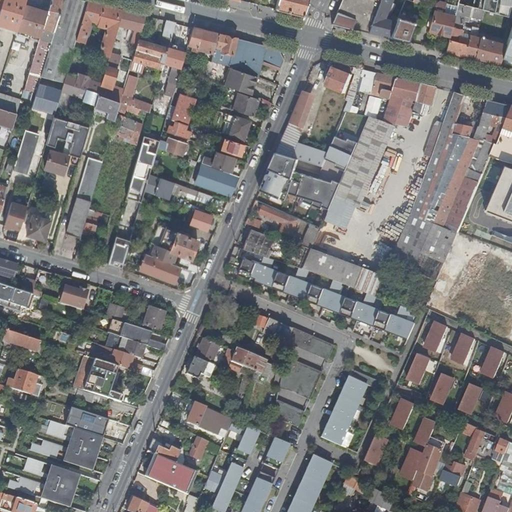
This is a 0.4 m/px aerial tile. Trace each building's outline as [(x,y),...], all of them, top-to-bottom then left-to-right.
[(0,25),(16,30),(25,0),(2,0),(0,8),(0,25)] [(41,0),(25,0),(16,30),(40,38),(43,28),(47,12),(41,10),(44,1),(41,0)] [(38,43),(24,90),(36,93),(39,84),(41,76),(64,83),(67,73),(76,41),(82,21),(83,20),(88,2),(81,0),(51,0),(47,12),(43,28),(40,38),(39,40),(38,43)] [(278,0),(276,10),(303,17),(308,0),(278,0)] [(352,0),(349,8),(340,5),(331,24),(338,26),(369,33),(375,17),(376,14),(380,2),(376,0),(352,0)] [(349,8),(352,0),(342,0),(340,5),(349,8)] [(391,0),(381,0),(380,2),(376,14),(375,17),(369,33),(383,36),(388,21),(383,20),(391,0)] [(437,0),(430,32),(450,37),(458,4),(459,0),(437,0)] [(479,0),(477,8),(481,9),(484,10),(489,12),(488,14),(492,15),(492,13),(508,17),(511,6),(500,4),(500,0),(479,0)] [(99,54),(109,57),(110,54),(114,41),(118,26),(123,10),(88,2),(83,20),(82,21),(76,41),(85,44),(92,22),(95,22),(95,25),(97,26),(97,27),(106,29),(99,54)] [(392,14),(398,16),(403,4),(396,2),(392,14)] [(484,10),(481,9),(477,8),(458,4),(450,37),(446,52),(499,65),(507,44),(470,36),(471,28),(464,26),(465,21),(469,23),(471,17),(482,20),(484,10)] [(133,48),(136,49),(140,35),(145,16),(123,10),(118,26),(129,29),(132,29),(135,30),(133,40),(135,40),(133,48)] [(153,19),(146,17),(144,25),(151,26),(153,19)] [(415,23),(397,18),(395,24),(393,31),(411,36),(415,23)] [(143,64),(162,70),(164,64),(168,48),(175,23),(166,21),(162,35),(164,36),(161,46),(150,43),(150,40),(149,38),(140,35),(136,49),(132,61),(140,63),(139,65),(142,66),(143,64)] [(395,24),(388,21),(383,36),(390,38),(392,32),(393,31),(395,24)] [(279,50),(193,28),(188,47),(213,54),(214,50),(233,55),(230,69),(224,87),(250,96),(256,78),(260,62),(281,67),(285,59),(279,50)] [(511,68),(511,28),(507,44),(499,65),(511,68)] [(121,43),(114,41),(110,54),(117,56),(121,43)] [(172,78),(178,80),(180,72),(185,54),(185,53),(168,48),(164,64),(178,68),(177,71),(174,70),(172,78)] [(117,56),(110,54),(109,57),(102,82),(101,84),(98,95),(120,103),(122,95),(124,89),(115,87),(123,58),(117,56)] [(140,63),(132,61),(129,70),(140,73),(142,66),(139,65),(140,63)] [(346,101),(353,102),(360,83),(364,70),(355,67),(353,72),(356,73),(346,101)] [(352,75),(333,68),(326,86),(345,93),(352,75)] [(371,86),(375,72),(364,70),(360,83),(371,86)] [(77,77),(67,73),(64,83),(62,91),(61,91),(71,94),(84,98),(90,80),(90,77),(78,74),(77,77)] [(380,97),(390,99),(391,94),(397,78),(378,73),(374,86),(382,89),(380,97)] [(122,95),(127,97),(134,79),(127,77),(124,89),(122,95)] [(397,78),(391,94),(417,101),(422,84),(397,78)] [(83,101),(95,105),(98,95),(101,84),(90,80),(84,98),(83,101)] [(62,91),(39,84),(36,93),(32,107),(55,114),(57,105),(61,91),(62,91)] [(383,120),(388,121),(408,126),(413,112),(422,115),(429,112),(436,88),(422,84),(417,101),(391,94),(390,99),(385,116),(383,120)] [(67,108),(71,94),(61,91),(57,105),(67,108)] [(299,103),(311,108),(313,103),(303,92),(299,103)] [(410,215),(441,228),(444,222),(467,169),(472,170),(485,141),(474,139),(470,138),(453,134),(456,124),(459,114),(462,104),(467,95),(455,92),(443,124),(431,159),(411,215),(410,215)] [(21,100),(0,93),(0,108),(16,113),(17,114),(21,100)] [(178,93),(166,133),(188,140),(191,132),(186,130),(190,117),(192,110),(196,99),(178,93)] [(259,101),(238,94),(233,110),(254,117),(259,101)] [(106,117),(115,120),(118,109),(120,103),(98,95),(95,105),(94,107),(108,112),(106,117)] [(152,106),(127,97),(122,95),(120,103),(140,110),(141,110),(150,113),(152,106)] [(491,121),(498,123),(505,125),(511,106),(487,100),(480,123),(479,125),(474,139),(485,141),(487,135),(493,137),(497,127),(490,125),(491,121)] [(138,115),(140,110),(120,103),(118,109),(138,115)] [(290,123),(304,128),(309,112),(311,108),(299,103),(290,123)] [(469,106),(462,104),(459,114),(466,116),(469,106)] [(511,106),(505,125),(503,129),(511,130),(511,106)] [(0,142),(6,145),(16,113),(0,108),(0,142)] [(315,114),(309,112),(304,128),(310,129),(315,114)] [(222,120),(226,122),(233,124),(229,135),(243,140),(250,122),(225,113),(222,120)] [(388,121),(383,120),(381,119),(378,119),(369,116),(358,143),(346,171),(340,184),(337,191),(356,198),(388,121)] [(87,127),(53,117),(45,146),(54,148),(57,139),(66,141),(64,148),(70,149),(68,155),(78,158),(87,127)] [(129,123),(117,119),(112,132),(120,135),(118,139),(123,141),(125,136),(131,139),(135,128),(128,126),(129,123)] [(233,124),(226,122),(222,132),(229,135),(233,124)] [(421,156),(431,159),(443,124),(435,122),(421,156)] [(304,128),(290,123),(277,153),(284,155),(286,156),(293,158),(298,146),(304,128)] [(463,125),(456,124),(453,134),(470,138),(473,128),(466,126),(467,124),(464,123),(463,125)] [(498,123),(497,127),(493,137),(487,135),(485,141),(495,143),(497,144),(503,129),(505,125),(498,123)] [(511,130),(503,129),(497,144),(495,143),(490,156),(494,158),(503,160),(511,163),(511,130)] [(37,136),(25,131),(16,161),(15,164),(13,171),(26,175),(37,136)] [(327,156),(325,159),(336,164),(335,167),(346,171),(358,143),(348,139),(347,141),(335,136),(327,156)] [(167,144),(159,141),(158,145),(157,148),(182,157),(186,144),(169,138),(167,144)] [(240,157),(244,145),(225,139),(221,151),(240,157)] [(125,202),(140,206),(142,201),(144,192),(150,174),(157,148),(158,145),(143,140),(125,202)] [(467,169),(444,222),(458,228),(489,158),(490,156),(495,143),(485,141),(472,170),(467,169)] [(298,146),(293,158),(299,160),(311,163),(322,167),(325,159),(327,156),(298,146)] [(68,157),(50,152),(44,170),(62,175),(68,157)] [(284,155),(277,153),(261,191),(285,201),(288,193),(304,199),(303,201),(321,209),(322,207),(329,210),(337,191),(340,184),(332,181),(331,183),(295,172),(299,160),(293,158),(286,156),(284,155)] [(216,154),(211,167),(239,177),(241,171),(231,167),(233,161),(216,154)] [(66,234),(79,238),(90,202),(102,162),(89,158),(66,234)] [(5,172),(12,174),(13,171),(15,164),(10,163),(8,162),(5,172)] [(195,184),(230,196),(238,179),(198,165),(197,167),(200,168),(195,184)] [(511,170),(505,168),(486,213),(511,223),(511,170)] [(167,200),(171,187),(173,182),(150,174),(144,192),(153,195),(167,200)] [(210,205),(213,197),(180,185),(178,190),(196,196),(195,199),(210,205)] [(150,203),(153,195),(144,192),(142,201),(147,203),(150,203)] [(4,227),(20,232),(27,205),(12,200),(4,227)] [(145,210),(147,203),(142,201),(140,206),(139,208),(145,210)] [(284,224),(287,216),(263,205),(259,213),(267,216),(275,220),(283,223),(284,224)] [(150,225),(154,214),(145,210),(139,208),(136,220),(150,225)] [(206,233),(212,216),(195,210),(189,227),(206,233)] [(86,222),(92,225),(96,213),(89,211),(86,222)] [(441,228),(410,215),(397,247),(393,256),(391,261),(436,281),(456,234),(441,228)] [(49,221),(31,216),(25,236),(43,241),(49,221)] [(297,220),(287,216),(284,224),(283,223),(280,231),(291,236),(297,220)] [(249,217),(246,223),(260,229),(263,222),(249,217)] [(150,225),(136,220),(134,225),(148,230),(150,225)] [(96,226),(92,225),(86,222),(82,233),(93,236),(96,226)] [(441,228),(456,234),(457,232),(458,228),(444,222),(441,228)] [(311,224),(302,246),(311,249),(315,239),(320,228),(311,224)] [(156,245),(151,257),(154,257),(174,265),(178,255),(192,260),(199,242),(167,230),(160,247),(156,245)] [(252,231),(245,250),(246,250),(265,257),(267,258),(274,239),(252,231)] [(107,264),(121,268),(128,248),(129,241),(127,241),(126,243),(114,240),(107,264)] [(381,251),(393,256),(397,247),(385,242),(381,251)] [(297,244),(289,265),(300,269),(302,270),(304,267),(311,249),(302,246),(297,244)] [(84,251),(77,249),(73,261),(80,263),(84,251)] [(362,268),(311,249),(304,267),(314,270),(332,276),(337,278),(339,278),(355,285),(362,268)] [(151,257),(145,254),(140,267),(150,271),(149,274),(174,284),(181,268),(174,265),(154,257),(151,257)] [(408,340),(415,324),(405,320),(409,310),(401,307),(397,318),(372,308),(376,297),(368,294),(364,305),(338,295),(343,284),(336,281),(334,280),(330,292),(305,282),(310,271),(305,269),(304,271),(302,270),(300,269),(296,279),(271,269),(274,260),(267,258),(265,257),(262,265),(238,256),(238,258),(232,256),(229,263),(242,268),(239,275),(408,340)] [(18,265),(0,259),(0,276),(13,280),(18,265)] [(191,264),(189,271),(197,274),(199,268),(191,264)] [(362,268),(355,285),(369,291),(377,273),(362,268)] [(23,279),(19,291),(39,297),(43,287),(47,288),(51,276),(39,272),(39,271),(35,270),(33,275),(37,277),(35,283),(23,279)] [(332,276),(314,270),(313,272),(334,280),(336,281),(337,278),(332,276)] [(377,273),(369,291),(377,294),(384,276),(377,273)] [(78,290),(61,286),(56,303),(81,310),(87,291),(78,288),(78,290)] [(123,310),(110,306),(106,317),(119,322),(123,310)] [(166,312),(149,307),(142,326),(159,331),(166,312)] [(255,326),(265,329),(268,318),(258,316),(258,314),(251,311),(250,315),(257,318),(255,326)] [(263,333),(288,345),(289,343),(292,329),(269,319),(265,329),(263,333)] [(437,352),(448,327),(436,322),(425,347),(437,352)] [(142,338),(145,330),(127,325),(125,330),(117,328),(114,335),(135,342),(136,336),(142,338)] [(289,343),(328,360),(334,347),(292,329),(289,343)] [(37,352),(41,342),(7,331),(4,341),(37,352)] [(464,364),(475,339),(463,334),(453,359),(464,364)] [(212,362),(219,345),(203,338),(196,355),(212,362)] [(123,339),(118,352),(132,357),(135,357),(141,359),(145,346),(123,339)] [(149,342),(147,347),(163,352),(165,347),(149,342)] [(114,351),(107,348),(105,355),(112,357),(114,351)] [(494,378),(505,353),(493,348),(482,373),(494,378)] [(223,364),(229,366),(231,362),(234,352),(228,349),(223,364)] [(235,350),(234,352),(231,362),(239,365),(247,368),(255,371),(267,376),(271,366),(266,363),(264,358),(260,357),(257,359),(235,350)] [(118,367),(140,374),(142,368),(132,365),(130,364),(132,357),(118,352),(114,351),(112,357),(105,355),(102,354),(102,355),(100,361),(110,364),(118,367)] [(93,356),(92,359),(94,359),(100,361),(102,355),(95,352),(93,356)] [(419,384),(430,359),(418,354),(407,379),(419,384)] [(85,356),(74,388),(83,391),(94,359),(92,359),(85,356)] [(205,376),(208,377),(209,378),(214,366),(194,357),(187,374),(198,379),(200,374),(205,376)] [(279,387),(310,401),(316,388),(322,374),(285,358),(279,387)] [(109,392),(118,367),(110,364),(100,361),(94,359),(83,391),(107,399),(120,403),(123,397),(109,392)] [(237,371),(239,365),(231,362),(229,366),(229,368),(237,371)] [(244,375),(247,368),(239,365),(237,371),(244,375)] [(353,371),(350,369),(344,383),(347,384),(353,371)] [(35,385),(37,376),(18,370),(14,381),(8,379),(6,387),(6,388),(37,398),(41,387),(35,385)] [(320,437),(339,445),(366,385),(375,389),(378,382),(353,371),(347,384),(344,383),(332,410),(335,412),(329,425),(326,423),(320,437)] [(454,379),(442,374),(432,399),(443,404),(454,379)] [(240,391),(249,394),(253,379),(244,377),(240,391)] [(471,414),(482,389),(470,384),(459,409),(471,414)] [(105,406),(107,399),(83,391),(74,388),(70,387),(69,392),(77,395),(76,398),(94,404),(94,402),(105,406)] [(510,423),(511,419),(511,394),(507,392),(496,417),(510,423)] [(395,424),(404,428),(415,404),(409,401),(411,397),(405,395),(396,415),(399,416),(395,424)] [(212,423),(217,412),(213,411),(211,416),(204,413),(206,408),(189,400),(184,412),(190,415),(186,424),(216,438),(220,427),(212,423)] [(276,402),(272,418),(282,421),(298,428),(304,414),(276,402)] [(211,416),(213,411),(206,408),(204,413),(211,416)] [(335,412),(332,410),(326,423),(329,425),(335,412)] [(248,414),(243,425),(250,428),(254,416),(248,414)] [(390,422),(395,424),(399,416),(396,415),(394,414),(390,422)] [(403,475),(413,480),(436,423),(437,421),(426,418),(416,441),(419,443),(416,450),(412,449),(404,466),(407,467),(403,475)] [(228,428),(233,430),(237,422),(232,419),(228,428)] [(94,433),(93,435),(100,437),(102,438),(123,445),(125,440),(116,437),(117,433),(115,432),(117,426),(98,420),(94,431),(97,432),(97,433),(94,433)] [(31,451),(90,469),(100,437),(93,435),(52,422),(47,435),(71,442),(69,447),(45,439),(43,446),(33,443),(31,451)] [(223,511),(258,431),(250,428),(243,425),(237,422),(233,430),(242,435),(236,449),(234,447),(227,462),(230,464),(224,478),(214,473),(207,489),(217,493),(211,507),(208,506),(205,511),(223,511)] [(465,458),(475,462),(477,455),(487,432),(464,422),(460,431),(474,438),(465,458)] [(375,432),(363,459),(372,463),(376,455),(378,456),(386,440),(380,437),(381,434),(375,432)] [(511,442),(487,432),(477,455),(494,462),(495,459),(502,462),(511,442)] [(207,448),(218,453),(220,446),(207,441),(197,437),(189,455),(199,459),(205,445),(208,446),(207,448)] [(289,445),(274,438),(262,464),(277,471),(289,445)] [(169,452),(150,443),(147,451),(154,454),(156,455),(182,466),(184,460),(178,457),(180,451),(171,447),(169,452)] [(156,455),(154,454),(144,476),(147,477),(156,455)] [(424,454),(413,485),(425,490),(427,484),(426,483),(436,459),(424,454)] [(182,466),(156,455),(147,477),(185,493),(194,471),(182,466)] [(308,511),(330,463),(312,455),(305,470),(308,471),(305,478),(302,485),(299,484),(286,511),(308,511)] [(372,463),(376,465),(380,457),(378,456),(376,455),(372,463)] [(511,455),(501,482),(498,490),(511,495),(511,455)] [(68,507),(79,474),(29,459),(25,471),(48,478),(45,484),(22,477),(20,483),(10,480),(8,487),(68,507)] [(399,473),(403,475),(407,467),(404,466),(402,465),(399,473)] [(455,469),(446,465),(436,490),(444,493),(449,482),(458,486),(462,477),(453,473),(455,469)] [(302,477),(299,484),(302,485),(305,478),(308,471),(305,470),(302,477)] [(197,472),(194,471),(185,493),(188,494),(197,472)] [(207,489),(214,473),(210,472),(203,487),(207,489)] [(258,511),(274,479),(259,472),(241,511),(258,511)] [(81,475),(79,474),(68,507),(70,507),(81,475)] [(361,481),(348,474),(344,483),(341,488),(351,492),(353,488),(363,493),(368,484),(361,481)] [(364,475),(361,481),(368,484),(369,484),(372,478),(364,475)] [(467,482),(462,494),(469,497),(473,485),(467,482)] [(376,490),(366,508),(373,511),(392,511),(398,502),(376,490)] [(508,511),(510,508),(500,504),(501,502),(501,501),(500,500),(502,495),(499,494),(491,490),(482,511),(508,511)] [(32,511),(35,504),(8,495),(0,492),(0,509),(9,511),(32,511)] [(456,509),(459,510),(464,511),(474,511),(476,509),(479,501),(469,497),(462,494),(456,509)] [(192,511),(196,498),(189,497),(185,511),(192,511)] [(133,498),(127,511),(128,511),(129,511),(144,511),(148,504),(133,498)]
